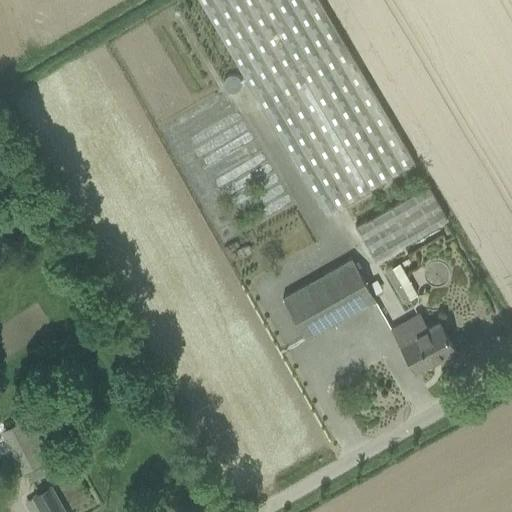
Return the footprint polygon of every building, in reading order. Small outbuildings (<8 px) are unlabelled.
[(319,0),(198,0),(326,213),(414,160),(319,0)] [(356,226),(375,260),(448,218),(429,184),(356,226)] [(282,296),(296,322),(306,339),(376,300),(351,257),(282,296)] [(385,270),(403,302),(417,294),(399,262),(385,270)] [(415,370),(454,348),(439,322),(428,327),(420,310),(391,327),(397,337),(415,370)] [(1,429),(24,472),(48,460),(26,416),(1,429)] [(48,463),(42,466),(47,476),(53,473),(48,463)] [(65,511),(62,507),(55,494),(51,487),(31,497),(32,498),(25,502),(30,511),(31,511),(39,508),(40,511),(65,511)]
